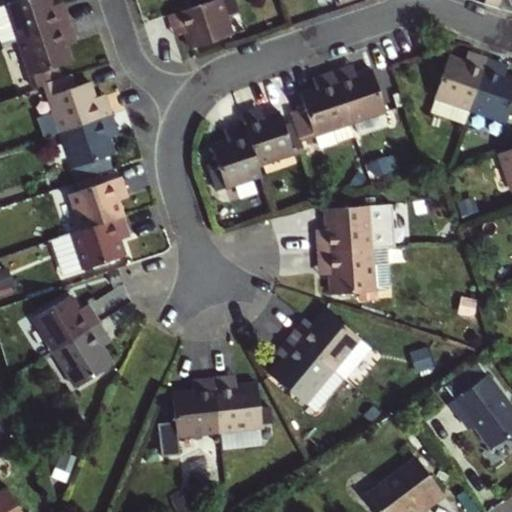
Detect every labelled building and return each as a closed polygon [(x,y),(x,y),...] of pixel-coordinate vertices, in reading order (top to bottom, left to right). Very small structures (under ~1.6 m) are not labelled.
[(16,39),(69,21),(65,9),(54,13),(52,6),(49,0),(19,0),(3,5),(4,6),(16,39)] [(183,25),(185,33),(191,50),(232,36),(225,15),(239,10),(235,0),(210,0),(167,15),(171,28),(183,25)] [(62,2),(52,6),(54,13),(65,9),(62,2)] [(4,6),(0,7),(0,31),(4,43),(16,39),(4,6)] [(71,62),(66,47),(63,39),(74,35),(69,21),(16,39),(34,90),(43,86),(61,80),(57,67),(71,62)] [(183,25),(171,28),(174,37),(185,33),(183,25)] [(76,43),(74,35),(63,39),(66,47),(76,43)] [(471,63),(474,52),(466,50),(463,60),(471,63)] [(471,63),(463,60),(448,55),(429,112),(463,124),(468,110),(486,57),(474,52),(471,63)] [(486,57),(468,110),(505,122),(511,102),(511,77),(504,74),(496,72),(499,61),(486,57)] [(507,63),(499,61),(496,72),(504,74),(507,63)] [(348,78),(355,76),(352,66),(344,68),(348,78)] [(332,72),(350,125),(386,113),(371,71),(355,76),(348,78),(344,68),(332,72)] [(354,138),(350,125),(332,72),(318,77),(322,87),(314,89),(299,94),(302,103),(289,108),(294,124),(300,141),(333,130),(337,143),(354,138)] [(79,85),(76,75),(61,80),(43,86),(59,132),(112,113),(107,100),(96,104),(94,97),(88,82),(79,85)] [(314,89),(322,87),(318,77),(311,79),(314,89)] [(96,104),(107,100),(105,93),(94,97),(96,104)] [(257,120),(263,118),(260,108),(253,110),(257,120)] [(258,166),(303,151),(300,141),(294,124),(286,127),(281,113),(263,118),(257,120),(253,110),(240,114),(244,125),(258,166)] [(116,127),(112,113),(59,132),(71,168),(106,156),(113,154),(107,137),(105,130),(116,127)] [(258,166),(244,125),(231,129),(235,140),(229,142),(212,148),(217,164),(207,167),(214,188),(225,184),(226,190),(262,178),(258,166)] [(105,130),(107,137),(118,133),(116,127),(105,130)] [(231,129),(225,131),(229,142),(235,140),(231,129)] [(511,146),(497,152),(509,187),(511,186),(511,146)] [(106,156),(71,168),(75,179),(110,167),(106,156)] [(66,186),(81,229),(123,215),(118,199),(116,193),(127,189),(123,176),(104,182),(101,174),(66,186)] [(225,184),(214,188),(216,193),(226,190),(225,184)] [(118,199),(129,196),(127,189),(116,193),(118,199)] [(369,205),(324,208),(325,228),(326,236),(315,237),(316,250),(371,247),(369,205)] [(128,229),(123,215),(81,229),(71,233),(77,251),(83,268),(124,255),(119,239),(117,233),(128,229)] [(315,229),(315,237),(326,236),(325,228),(315,229)] [(117,233),(119,239),(130,236),(128,229),(117,233)] [(71,233),(59,237),(65,255),(77,251),(71,233)] [(330,291),(374,288),(389,287),(387,261),(372,262),(371,247),(316,250),(317,264),(328,263),(328,271),(330,291)] [(328,263),(317,264),(318,272),(328,271),(328,263)] [(95,299),(103,314),(131,298),(123,284),(95,299)] [(34,320),(54,351),(101,321),(93,310),(84,316),(79,309),(71,295),(34,320)] [(89,303),(79,309),(84,316),(93,310),(89,303)] [(288,331),(330,368),(359,335),(325,306),(311,322),(306,328),(297,320),(288,331)] [(301,314),(297,320),(306,328),(311,322),(301,314)] [(101,321),(54,351),(76,388),(114,363),(103,346),(99,340),(109,333),(101,321)] [(314,407),(340,376),(330,368),(288,331),(279,342),(288,349),(283,355),(270,370),(314,407)] [(112,339),(109,333),(99,340),(103,346),(112,339)] [(273,348),(283,355),(288,349),(279,342),(273,348)] [(238,387),(235,375),(228,376),(230,388),(238,387)] [(214,378),(221,433),(249,430),(238,387),(230,388),(228,376),(214,378)] [(178,438),(221,433),(214,378),(201,379),(202,391),(195,392),(172,395),(178,438)] [(468,415),(478,428),(498,454),(511,443),(511,401),(493,378),(455,408),(463,419),(468,415)] [(202,391),(201,379),(193,380),(195,392),(202,391)] [(259,384),(238,387),(249,430),(265,428),(259,384)] [(468,415),(463,419),(473,432),(478,428),(468,415)] [(415,469),(364,508),(366,511),(436,511),(445,506),(415,469)] [(0,511),(22,511),(8,486),(0,491),(0,511)]
